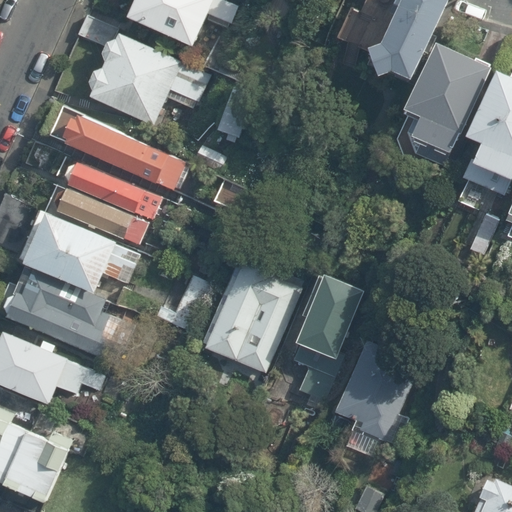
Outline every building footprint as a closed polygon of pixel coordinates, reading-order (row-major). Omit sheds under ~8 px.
[(139,0),(132,17),(197,46),(209,20),(227,28),(229,23),(232,24),(239,7),(224,0),(139,0)] [(397,69),(415,79),(448,8),(452,10),(457,0),(398,0),(393,12),(400,15),(386,41),(375,45),(385,73),(397,69)] [(81,35),(109,47),(111,43),(115,41),(120,29),(90,15),(81,35)] [(111,43),(109,47),(106,53),(109,62),(106,68),(98,71),(93,82),(96,90),(93,97),(156,126),(170,96),(195,107),(198,101),(200,102),(213,75),(122,33),(119,39),(115,41),(111,43)] [(418,153),(445,165),(451,151),(453,152),(462,133),(464,134),(494,67),(439,42),(408,112),(417,116),(410,132),(418,153)] [(466,177),(506,195),(511,182),(511,75),(500,70),(470,135),(484,142),(478,160),(474,158),(466,177)] [(227,140),(236,143),(238,137),(241,138),(257,93),(237,86),(221,129),(230,133),(227,140)] [(70,139),(169,184),(176,169),(187,174),(193,161),(84,111),(81,115),(76,113),(67,131),(73,133),(70,139)] [(276,158),(291,163),(302,131),(280,124),(273,145),(279,147),(276,158)] [(197,160),(220,172),(228,157),(205,145),(197,160)] [(71,184),(155,219),(164,198),(81,162),(73,165),(68,175),(71,184)] [(60,209),(141,245),(151,223),(70,188),(69,190),(62,193),(58,201),(61,208),(60,209)] [(0,208),(0,244),(18,253),(39,206),(7,192),(0,208)] [(28,262),(98,293),(107,273),(130,283),(143,254),(120,244),(121,242),(51,211),(50,213),(45,210),(26,253),(31,255),(28,262)] [(474,243),(489,249),(501,220),(486,214),(474,243)] [(207,347),(268,373),(306,282),(242,254),(205,342),(209,344),(207,347)] [(9,317),(121,364),(138,324),(105,310),(109,299),(31,265),(22,287),(13,288),(6,305),(10,314),(9,317)] [(285,384),(326,402),(375,294),(323,271),(303,314),(307,316),(297,340),(303,343),(285,384)] [(157,316),(189,331),(211,283),(194,275),(176,312),(162,305),(157,316)] [(0,381),(52,404),(59,386),(78,394),(83,383),(101,391),(107,376),(72,361),(73,358),(9,330),(2,346),(0,344),(0,381)] [(354,430),(382,443),(383,439),(389,442),(402,414),(401,413),(423,363),(371,339),(339,411),(359,419),(354,430)] [(0,479),(7,483),(31,431),(14,423),(18,413),(0,405),(0,479)] [(51,439),(31,431),(7,483),(47,501),(75,440),(55,431),(51,439)] [(472,511),(511,511),(511,485),(497,479),(495,481),(488,478),(472,511)] [(370,511),(381,492),(368,485),(353,511),(370,511)]
